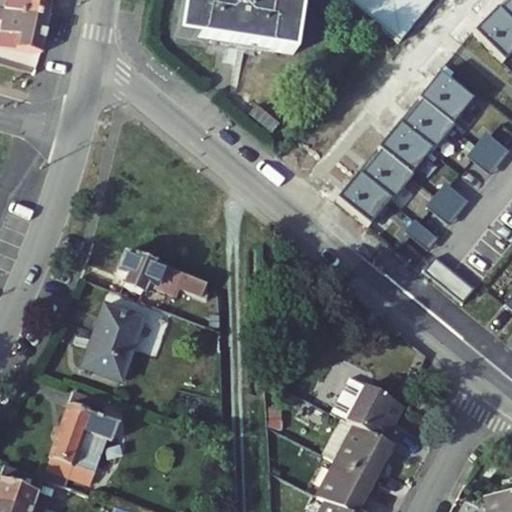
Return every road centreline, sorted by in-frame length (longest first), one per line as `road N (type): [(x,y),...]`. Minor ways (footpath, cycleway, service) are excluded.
road 1 (residential): [(93,60),(496,387)]
road 2 (residential): [(93,60),(58,194),(0,338)]
road 3 (residential): [(496,387),(424,511)]
